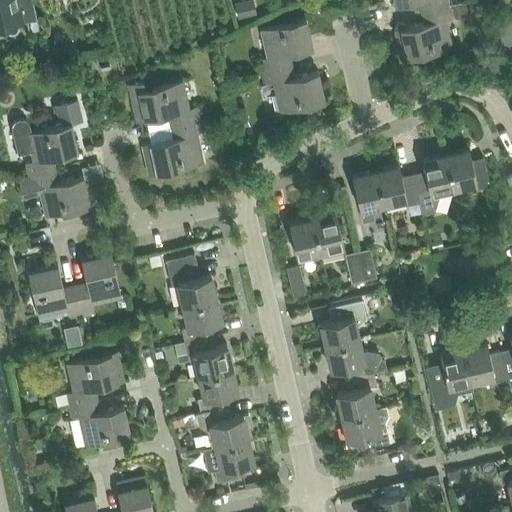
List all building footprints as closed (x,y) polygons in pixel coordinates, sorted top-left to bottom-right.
[(18,24),(18,21),(37,17),(32,0),(0,0),(0,25),(5,25),(5,27),(5,28),(6,29),(6,30),(7,30),(9,31),(10,32),(11,32),(13,32),(15,31),(16,31),(17,29),(18,28),(19,26),(19,25),(18,24)] [(254,0),(234,5),(237,18),(257,13),(254,0)] [(394,0),(396,5),(416,0),(419,0),(422,11),(450,5),(448,0),(394,0)] [(466,4),(452,7),(455,18),(469,15),(466,4)] [(401,28),(395,30),(402,59),(408,58),(452,47),(446,19),(453,18),(450,5),(422,11),(425,23),(401,28)] [(511,17),(497,21),(503,50),(511,47),(511,17)] [(264,71),(292,65),(290,53),(313,48),(307,18),(262,28),(268,57),(261,58),(264,71)] [(97,56),(89,58),(92,68),(99,66),(97,56)] [(292,65),(264,71),(267,84),(274,82),(280,111),(325,101),(318,71),(295,76),(292,65)] [(183,79),(146,87),(144,80),(129,83),(137,120),(168,114),(171,125),(199,119),(196,106),(189,108),(183,79)] [(31,131),(30,126),(30,125),(29,124),(28,122),(27,121),(26,121),(24,120),(23,120),(21,120),(20,120),(18,120),(17,121),(16,122),(15,123),(14,125),(14,126),(13,128),(13,129),(13,130),(18,152),(31,150),(33,161),(26,162),(29,175),(58,169),(55,157),(78,152),(72,122),(82,120),(77,98),(56,103),(61,124),(31,131)] [(245,115),(236,119),(239,128),(249,125),(245,115)] [(199,119),(171,125),(173,137),(150,142),(156,172),(201,162),(195,133),(202,132),(199,119)] [(453,187),(476,182),(477,188),(489,185),(483,156),(471,159),(469,148),(445,153),(453,187)] [(422,213),(435,210),(441,190),(453,187),(445,153),(422,158),(424,170),(413,172),(420,201),(422,213)] [(406,198),(407,204),(420,201),(413,172),(401,175),(399,164),(375,170),(383,203),(406,198)] [(18,177),(22,195),(40,191),(45,215),(96,203),(91,180),(85,181),(84,175),(60,180),(58,169),(29,175),(18,177)] [(352,175),(363,220),(373,218),(370,206),(383,203),(375,170),(352,175)] [(312,217),(320,250),(343,245),(335,211),(312,217)] [(388,231),(391,218),(376,215),(374,228),(388,231)] [(320,250),(312,217),(289,222),(297,256),(320,250)] [(441,239),(432,241),(433,249),(443,247),(441,239)] [(357,250),(364,279),(377,276),(370,247),(357,250)] [(75,284),(81,312),(94,309),(92,302),(121,296),(111,250),(81,257),(86,281),(75,284)] [(364,279),(357,250),(344,253),(351,282),(364,279)] [(216,296),(210,273),(200,276),(194,252),(166,259),(172,283),(178,282),(183,304),(216,296)] [(160,254),(149,256),(152,267),(162,264),(160,254)] [(81,312),(75,284),(63,286),(58,263),(28,270),(39,315),(67,308),(69,315),(81,312)] [(300,264),(287,267),(294,296),(306,293),(300,264)] [(216,296),(183,304),(188,326),(182,328),(185,340),(213,334),(211,322),(221,320),(216,296)] [(327,306),(328,308),(331,320),(320,322),(320,324),(317,327),(319,335),(323,336),(325,345),(359,338),(356,325),(358,325),(366,316),(362,298),(327,306)] [(498,319),(498,316),(491,317),(492,333),(511,330),(511,323),(511,318),(498,319)] [(78,326),(64,329),(68,344),(81,342),(78,326)] [(213,334),(185,340),(190,362),(194,364),(197,363),(199,374),(232,367),(227,343),(216,346),(213,334)] [(511,377),(511,335),(510,336),(511,343),(511,347),(501,350),(508,378),(511,377)] [(373,371),(373,372),(386,369),(384,359),(379,357),(380,354),(374,351),(367,350),(362,350),(359,338),(325,345),(331,369),(342,366),(344,378),(373,371)] [(494,381),(508,378),(501,350),(489,352),(487,341),(463,347),(471,381),(493,376),(494,381)] [(442,363),(431,366),(427,367),(436,406),(453,402),(457,391),(473,387),(471,381),(463,347),(440,352),(442,363)] [(161,349),(155,351),(157,360),(164,359),(161,349)] [(70,404),(98,398),(96,387),(119,381),(112,351),(68,361),(74,390),(67,392),(70,403),(70,404)] [(201,411),(230,404),(227,393),(238,390),(232,367),(199,374),(204,396),(198,398),(201,411)] [(342,416),(375,408),(370,386),(376,384),(373,372),(373,371),(344,378),(347,390),(336,392),(342,416)] [(67,392),(56,394),(58,405),(70,403),(67,392)] [(98,398),(70,404),(73,417),(80,416),(86,445),(131,434),(124,404),(101,410),(98,398)] [(212,432),(215,445),(248,437),(243,414),(232,416),(230,404),(201,411),(197,412),(200,425),(210,432),(212,432)] [(375,408),(342,416),(347,439),(358,436),(361,448),(389,442),(386,429),(380,430),(375,408)] [(491,425),(482,427),(485,440),(494,438),(491,425)] [(209,469),(214,468),(217,481),(245,474),(243,463),(254,460),(248,437),(215,445),(204,447),(209,469)] [(511,496),(511,466),(499,470),(502,483),(509,481),(511,496)] [(458,469),(449,471),(450,479),(460,476),(458,469)] [(153,511),(147,483),(145,475),(116,482),(122,511),(153,511)] [(407,480),(384,485),(386,496),(401,493),(407,491),(409,491),(407,480)] [(98,511),(93,489),(63,495),(67,511),(98,511)] [(464,490),(456,494),(459,500),(467,496),(464,490)] [(399,511),(398,507),(404,505),(401,493),(386,496),(373,499),(375,511),(370,511),(399,511)]
